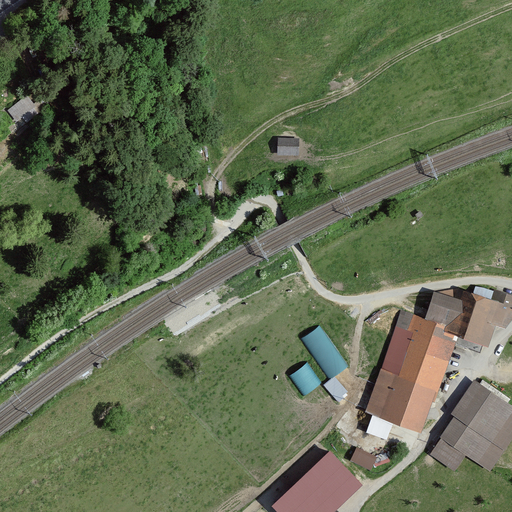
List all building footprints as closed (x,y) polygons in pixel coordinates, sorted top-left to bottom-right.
[(43,97),(37,101),(30,92),(8,107),(20,123),(48,103),(43,97)] [(298,138),(278,137),(277,152),(297,153),(298,138)] [(364,410),(420,431),(457,335),(487,346),(495,323),(505,327),(511,318),(511,295),(494,288),(493,291),(475,283),(473,291),(458,286),(454,296),(433,291),(424,317),(399,309),(364,410)] [(348,364),(318,326),(300,340),(330,377),(323,383),(337,402),(349,393),(334,375),(348,364)] [(307,361),(290,372),(304,394),(321,382),(307,361)] [(511,437),(511,405),(473,380),(451,413),(454,415),(440,436),(442,437),(430,454),(454,470),(465,454),(489,470),(511,437)] [(373,468),(380,454),(357,443),(351,457),(373,468)] [(334,511),(363,484),(331,451),(273,507),(277,511),(334,511)]
